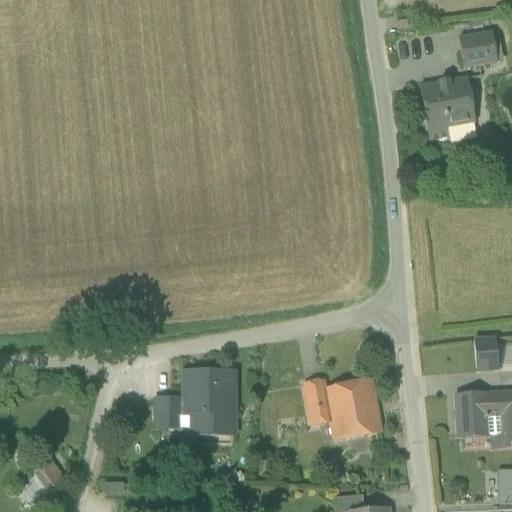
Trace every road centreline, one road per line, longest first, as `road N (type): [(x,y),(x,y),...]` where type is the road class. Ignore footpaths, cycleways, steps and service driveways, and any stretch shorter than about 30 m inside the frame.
road 1 (residential): [(0,365),(114,361),(398,320)]
road 2 (residential): [(398,320),(365,0)]
road 3 (residential): [(422,511),(398,320)]
